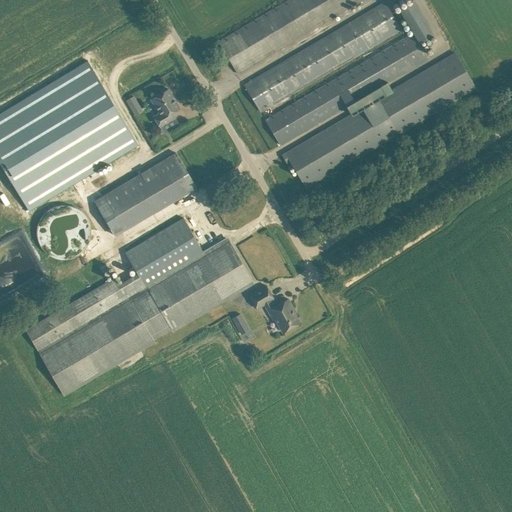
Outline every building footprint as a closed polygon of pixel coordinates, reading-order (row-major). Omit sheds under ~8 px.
[(288,0),(219,41),(238,73),(361,0),(288,0)] [(413,33),(265,120),(280,145),(428,58),(419,42),(433,34),(412,0),(398,8),(413,33)] [(244,84),(260,111),(400,29),(384,2),(253,79),(244,84)] [(287,163),(290,161),(306,187),(475,87),(454,52),(282,154),(287,163)] [(87,56),(0,110),(0,161),(29,211),(138,146),(87,56)] [(153,98),(161,112),(154,116),(160,127),(168,123),(167,122),(166,123),(163,118),(180,108),(168,88),(166,90),(165,88),(160,91),(161,93),(153,98)] [(135,94),(127,99),(136,115),(144,110),(135,94)] [(167,158),(94,201),(114,235),(195,187),(198,192),(199,191),(176,152),(167,158)] [(38,227),(37,232),(38,237),(39,242),(41,246),(44,250),(48,253),(52,256),(56,258),(61,259),(66,259),(71,258),(75,256),(80,253),(83,250),(86,246),(88,242),(90,237),(90,232),(90,227),(88,222),(86,218),(83,214),(80,211),(75,208),(71,207),(66,206),(61,206),(56,207),(52,208),(48,211),(44,214),(41,218),(39,222),(38,227)] [(125,251),(137,273),(119,283),(116,277),(27,328),(65,394),(155,342),(153,339),(171,328),(173,330),(252,284),(226,238),(203,251),(183,217),(125,251)] [(274,298),(266,285),(249,295),(257,310),(264,306),(272,320),(274,318),(282,332),(299,322),(291,309),(293,308),(288,299),(275,306),(272,299),(274,298)] [(242,312),(233,317),(241,334),(250,330),(242,312)]
